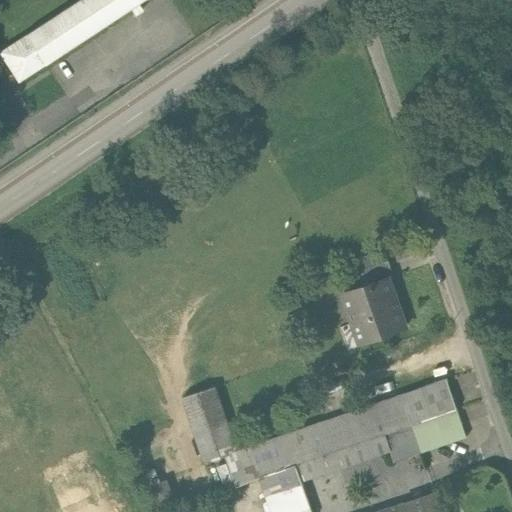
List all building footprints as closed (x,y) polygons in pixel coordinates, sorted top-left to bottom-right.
[(140,0),(80,0),(0,53),(18,81),(140,0)] [(358,275),(384,270),(382,258),(355,263),(358,275)] [(388,278),(343,294),(354,324),(353,324),(360,343),(406,327),(388,278)] [(220,391),(180,401),(199,473),(223,465),(239,460),(220,391)] [(451,435),(440,399),(239,460),(223,465),(232,497),(261,488),(267,511),(325,511),(314,477),(451,435)] [(449,511),(442,489),(376,511),(449,511)] [(217,511),(214,502),(180,511),(217,511)]
